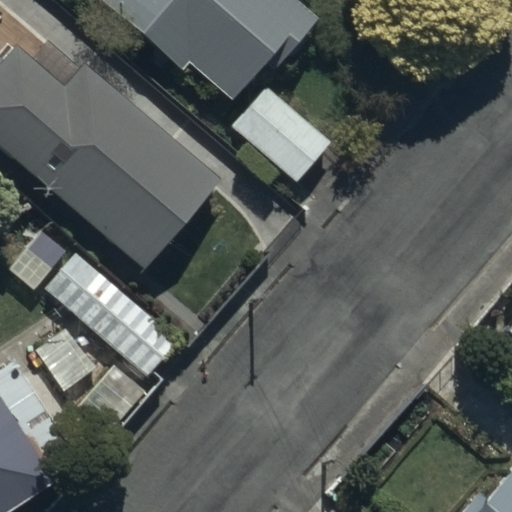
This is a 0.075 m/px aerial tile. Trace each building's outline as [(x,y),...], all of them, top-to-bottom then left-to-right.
[(313,24),(284,0),(90,0),(177,75),(184,68),(228,105),(263,65),(271,72),(313,24)] [(42,46),(25,64),(10,51),(0,62),(0,158),(134,280),(218,188),(85,67),(75,77),(42,46)] [(263,91),(224,132),(286,190),(325,148),(263,91)] [(0,511),(16,511),(57,487),(48,473),(69,460),(9,365),(0,370),(0,511)] [(474,499),(462,511),(511,511),(511,467),(479,504),(474,499)]
